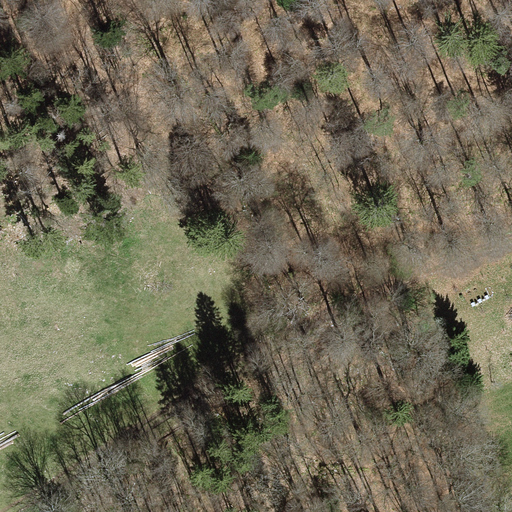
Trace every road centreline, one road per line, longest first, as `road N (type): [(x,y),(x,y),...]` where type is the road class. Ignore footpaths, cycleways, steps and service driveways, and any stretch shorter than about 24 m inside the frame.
road 1 (track): [(12,511),(126,426),(511,221)]
road 2 (track): [(404,0),(511,89)]
